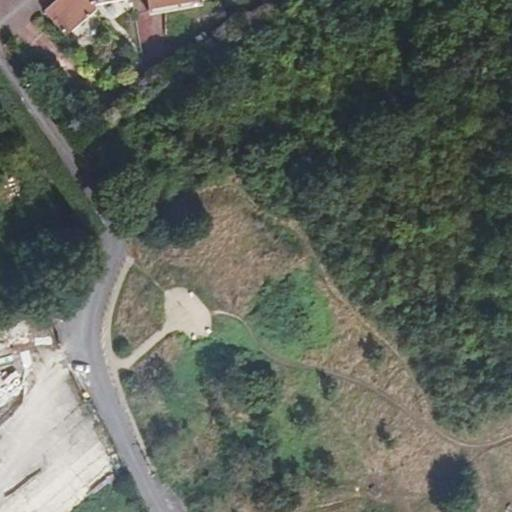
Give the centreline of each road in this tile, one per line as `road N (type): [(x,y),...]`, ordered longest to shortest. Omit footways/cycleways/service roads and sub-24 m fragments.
road 1 (residential): [(162,511),(60,325),(111,246),(0,77)]
road 2 (unknown): [(103,405),(0,493)]
